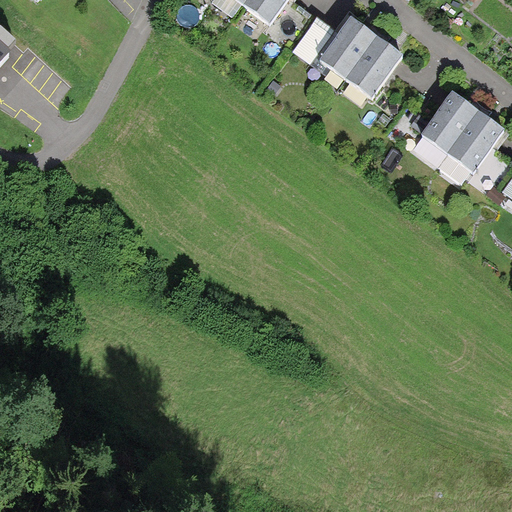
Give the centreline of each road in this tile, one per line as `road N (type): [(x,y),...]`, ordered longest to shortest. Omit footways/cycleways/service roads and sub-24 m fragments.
road 1 (residential): [(149,0),(79,116),(36,147),(0,149)]
road 2 (residential): [(387,0),(511,96)]
